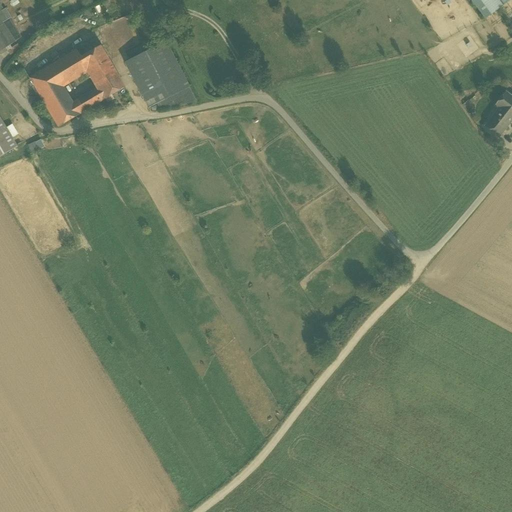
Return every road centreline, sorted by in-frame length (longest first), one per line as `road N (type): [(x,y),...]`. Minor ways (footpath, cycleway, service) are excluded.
road 1 (track): [(420,266),(267,98),(244,92),(66,132),(49,129),(0,77)]
road 2 (track): [(190,511),(263,448),(511,148)]
